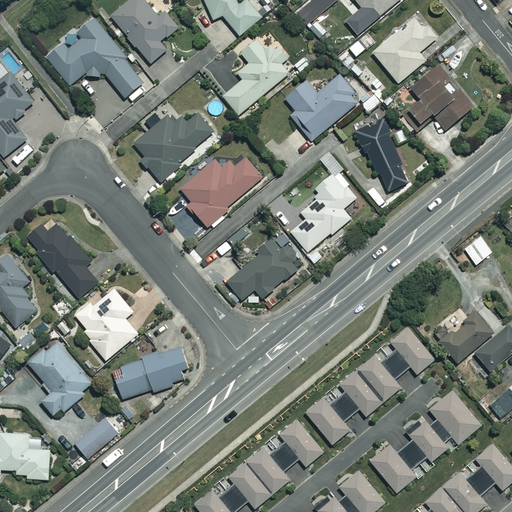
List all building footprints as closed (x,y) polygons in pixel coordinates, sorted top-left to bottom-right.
[(157,17),(143,0),(131,0),(110,17),(149,64),(166,51),(159,42),(177,28),(164,12),(157,17)] [(235,0),(201,0),(211,21),(222,16),(238,35),(259,16),(245,0),(240,0),(236,3),(235,0)] [(306,0),(295,9),(307,24),(338,0),(306,0)] [(352,0),(360,10),(344,22),(356,36),(400,0),(352,0)] [(439,37),(419,14),(371,54),(397,85),(426,61),(419,53),(439,37)] [(125,56),(94,18),(46,57),(70,85),(82,75),(99,77),(104,73),(124,98),(143,82),(123,58),(125,56)] [(266,52),(255,39),(238,52),(248,64),(236,74),(241,80),(221,96),(238,117),(289,74),(281,65),(288,59),(276,44),(266,52)] [(366,50),(358,40),(347,48),(355,58),(366,50)] [(473,107),(438,65),(409,89),(418,100),(407,110),(419,125),(431,116),(444,132),(473,107)] [(13,124),(27,113),(25,110),(33,104),(8,72),(0,78),(0,153),(4,159),(27,141),(13,124)] [(349,84),(352,82),(345,74),(342,76),(340,73),(316,93),(304,78),(282,97),(294,112),(288,117),(311,143),(357,104),(355,101),(359,97),(349,84)] [(380,104),(371,92),(358,102),(367,114),(380,104)] [(145,171),(149,168),(160,182),(179,166),(177,163),(195,149),(193,147),(213,131),(197,113),(186,122),(181,116),(173,122),(168,116),(134,144),(145,157),(138,163),(145,171)] [(368,160),(375,177),(377,176),(385,193),(407,184),(399,166),(403,164),(383,117),(352,132),(365,161),(368,160)] [(207,229),(211,226),(213,228),(225,217),(223,215),(228,211),(226,208),(262,177),(245,157),(233,167),(228,161),(221,168),(214,160),(180,189),(191,202),(187,205),(207,229)] [(291,233),(308,252),(329,233),(331,236),(350,219),(343,210),(357,197),(347,186),(348,184),(340,175),(345,171),(335,160),(325,169),(330,175),(314,189),(321,197),(301,214),(306,219),(291,233)] [(35,254),(52,273),(54,271),(79,298),(98,281),(85,268),(92,261),(58,224),(48,233),(41,225),(27,238),(39,251),(35,254)] [(493,252),(480,235),(463,249),(476,266),(493,252)] [(287,245),(281,250),(271,239),(257,252),(259,254),(226,282),(241,300),(254,289),(262,298),(296,269),(292,263),(298,258),(287,245)] [(37,310),(19,288),(28,280),(7,255),(0,260),(0,308),(16,328),(37,310)] [(133,312),(115,290),(94,306),(91,303),(75,316),(86,329),(82,332),(105,360),(137,334),(124,319),(133,312)] [(461,326),(459,324),(437,342),(456,365),(494,333),(475,310),(462,321),(464,324),(461,326)] [(511,353),(511,328),(509,324),(473,354),(489,373),(511,353)] [(355,371),(381,403),(400,388),(395,382),(413,368),(417,374),(434,359),(407,327),(390,342),(397,350),(380,364),(374,356),(355,371)] [(0,357),(10,344),(0,336),(0,357)] [(41,401),(53,416),(60,410),(62,413),(84,395),(81,392),(91,383),(58,342),(46,352),(43,348),(26,361),(43,382),(41,384),(49,395),(41,401)] [(143,360),(152,389),(153,395),(175,388),(173,383),(183,380),(180,370),(186,368),(179,346),(142,357),(143,360)] [(152,389),(143,360),(120,367),(123,377),(116,380),(122,399),(152,389)] [(323,398),(306,413),(331,444),(349,430),(342,422),(359,409),(365,416),(381,403),(355,371),(339,385),(346,392),(329,405),(323,398)] [(511,412),(511,393),(509,390),(489,406),(502,421),(511,412)] [(369,460),(396,493),(415,477),(410,471),(428,457),(431,461),(447,448),(444,444),(452,438),(458,444),(480,426),(451,391),(429,409),(436,418),(427,425),(418,414),(402,428),(411,438),(395,451),(389,444),(369,460)] [(104,418),(74,442),(88,459),(118,434),(104,418)] [(244,463),(270,495),(289,480),(283,473),(300,460),(305,466),(322,452),(297,421),(279,435),(285,441),(268,455),(263,448),(244,463)] [(27,475),(27,479),(50,480),(51,449),(29,448),(30,434),(0,432),(0,476),(1,476),(1,471),(14,471),(14,474),(27,475)] [(495,484),(502,491),(511,482),(511,465),(492,442),(473,457),(482,468),(465,481),(459,474),(442,487),(462,511),(476,511),(485,505),(478,498),(495,484)] [(270,495),(244,463),(228,476),(233,481),(216,495),(212,490),(194,505),(200,511),(236,511),(249,502),(254,508),(270,495)] [(372,511),(384,503),(356,470),(338,485),(345,494),(336,501),(332,497),(317,510),(318,511),(372,511)] [(462,511),(442,487),(425,501),(431,508),(426,511),(462,511)]
